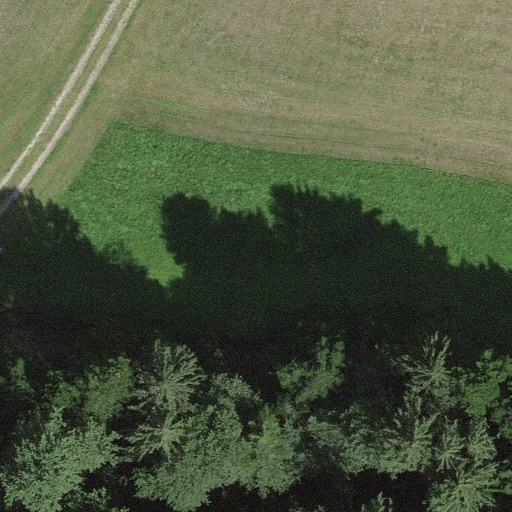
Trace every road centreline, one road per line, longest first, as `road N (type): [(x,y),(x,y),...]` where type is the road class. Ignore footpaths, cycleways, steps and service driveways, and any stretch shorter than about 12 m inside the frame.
road 1 (track): [(0,509),(157,489),(261,486),(511,500)]
road 2 (track): [(0,206),(123,0)]
